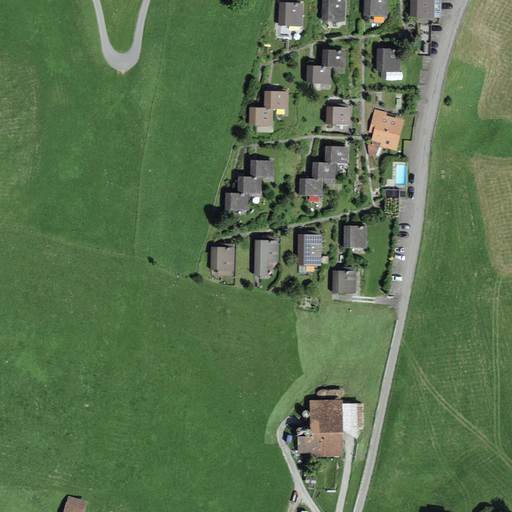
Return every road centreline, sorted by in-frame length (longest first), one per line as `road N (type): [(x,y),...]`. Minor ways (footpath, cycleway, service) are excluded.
road 1 (unclassified): [(357,511),(382,413),(444,49),(467,0)]
road 2 (residential): [(147,0),(135,50),(122,61),(108,51),(95,0)]
